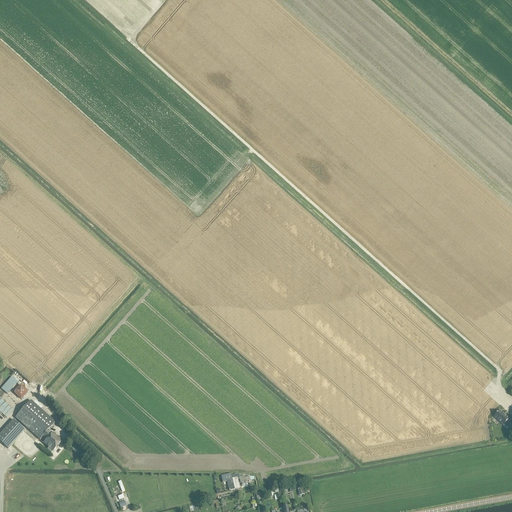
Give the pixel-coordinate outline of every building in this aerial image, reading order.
[(20,383),(22,380),(14,374),(12,376),(20,383)] [(1,389),(5,392),(7,395),(18,383),(16,380),(12,377),(1,389)] [(21,400),(29,392),(21,385),(13,393),(21,400)] [(5,418),(6,417),(7,418),(13,411),(1,399),(5,395),(2,391),(1,392),(0,390),(0,411),(3,414),(2,416),(5,418)] [(53,452),(62,442),(49,430),(56,423),(31,401),(15,418),(40,440),(42,438),(47,442),(45,444),(49,448),(48,450),(51,453),(53,451),(53,452)] [(511,425),(508,422),(510,419),(500,411),(494,417),(504,426),(507,429),(511,425)] [(25,430),(14,420),(0,435),(0,441),(8,449),(25,430)] [(223,476),(221,476),(222,483),(227,482),(229,491),(235,490),(231,474),(223,476)] [(231,474),(235,490),(240,489),(238,479),(240,479),(241,484),(255,480),(254,477),(254,476),(251,477),(250,477),(245,478),(245,477),(241,477),(241,476),(237,476),(237,475),(233,475),(233,474),(231,474)]
